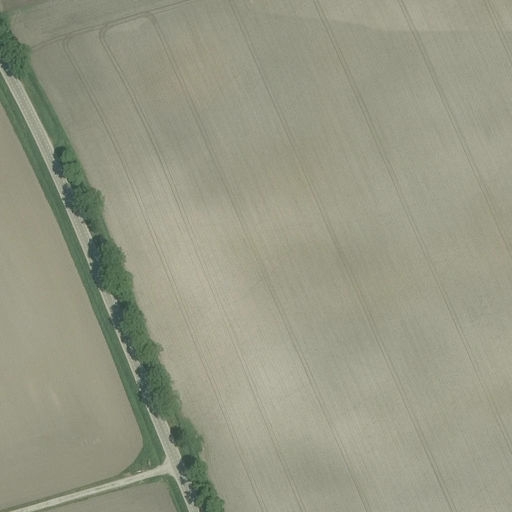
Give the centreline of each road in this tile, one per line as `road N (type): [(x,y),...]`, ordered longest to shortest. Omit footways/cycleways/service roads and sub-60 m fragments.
road 1 (tertiary): [(196,511),(0,49)]
road 2 (track): [(177,466),(20,511)]
